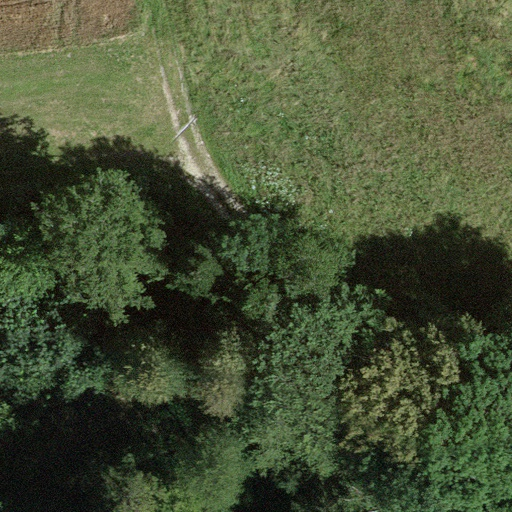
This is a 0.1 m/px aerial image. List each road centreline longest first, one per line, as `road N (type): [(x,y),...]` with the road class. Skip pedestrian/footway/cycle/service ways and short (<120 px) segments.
road 1 (track): [(511,355),(351,351),(273,293),(202,208)]
road 2 (track): [(351,351),(309,484)]
